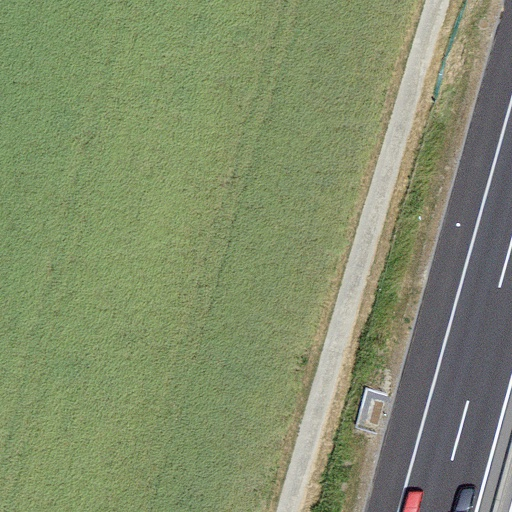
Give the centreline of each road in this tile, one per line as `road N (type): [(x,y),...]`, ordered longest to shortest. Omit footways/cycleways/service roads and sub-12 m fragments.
road 1 (track): [(290,511),(439,0)]
road 2 (motorway): [(511,241),(438,511)]
